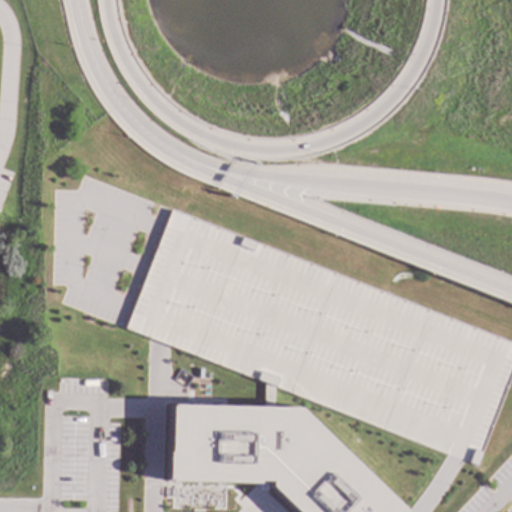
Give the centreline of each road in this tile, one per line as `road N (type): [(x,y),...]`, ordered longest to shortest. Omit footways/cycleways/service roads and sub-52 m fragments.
road 1 (motorway): [(432,0),(396,90),(347,131),(293,149),(233,148),(161,112),(123,66),(104,0)]
road 2 (motorway): [(195,165),(511,291)]
road 3 (motorway): [(195,165),(511,200)]
road 4 (motorway): [(73,0),(109,94),(159,146),(195,165)]
